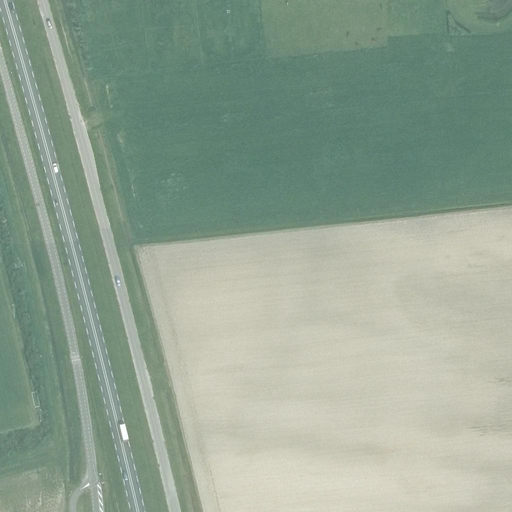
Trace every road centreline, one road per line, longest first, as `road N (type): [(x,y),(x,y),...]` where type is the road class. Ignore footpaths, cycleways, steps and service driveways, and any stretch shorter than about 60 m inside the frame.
road 1 (primary): [(4,0),(138,511)]
road 2 (unclassified): [(40,0),(173,511)]
road 3 (unclassified): [(84,478),(92,457),(70,335),(0,63)]
